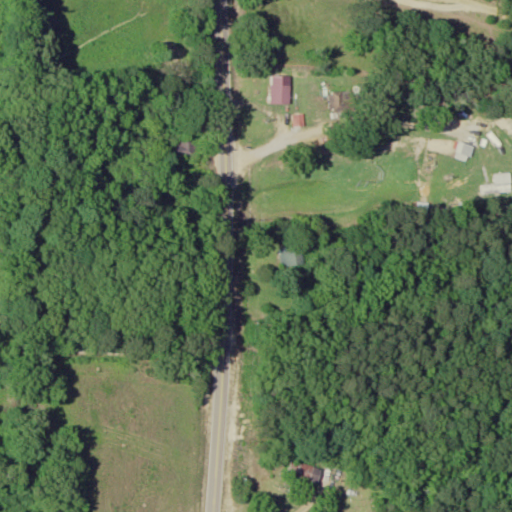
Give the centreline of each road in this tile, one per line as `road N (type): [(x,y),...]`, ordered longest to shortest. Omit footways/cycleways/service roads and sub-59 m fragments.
road 1 (secondary): [(212,511),(226,244),(219,0)]
road 2 (residential): [(224,168),(386,67),(437,63),(511,80)]
road 3 (residential): [(222,362),(0,342)]
